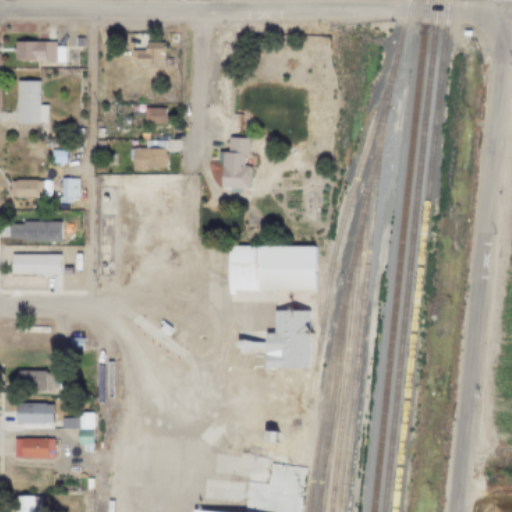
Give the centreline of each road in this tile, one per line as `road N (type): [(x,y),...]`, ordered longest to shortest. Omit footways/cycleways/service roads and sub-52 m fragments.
road 1 (residential): [(455,511),(508,0)]
road 2 (residential): [(511,11),(203,10)]
road 3 (residential): [(0,9),(203,10)]
road 4 (residential): [(203,10),(200,171)]
